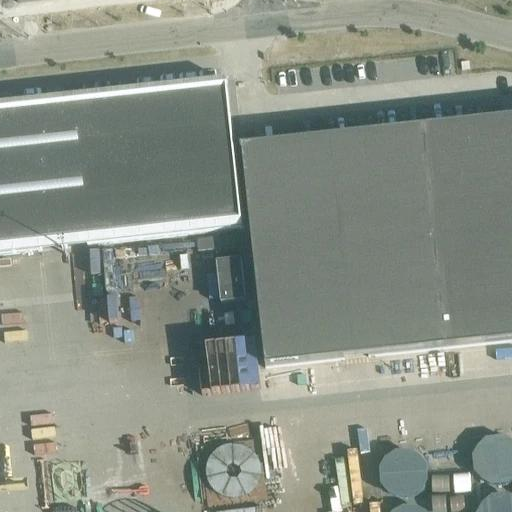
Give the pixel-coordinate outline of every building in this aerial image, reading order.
[(0,255),(242,230),(226,81),(46,100),(26,103),(0,105),(0,255)] [(511,119),(241,149),(265,369),(511,342),(511,119)] [(220,302),(246,301),(245,258),(219,259),(220,302)] [(511,440),(478,441),(479,483),(511,481),(511,440)] [(209,449),(209,504),(263,504),(263,449),(209,449)] [(47,465),(60,511),(78,511),(109,503),(94,451),(47,465)] [(383,494),(424,495),(426,455),(385,454),(383,494)] [(511,511),(511,496),(484,497),(484,511),(511,511)]
